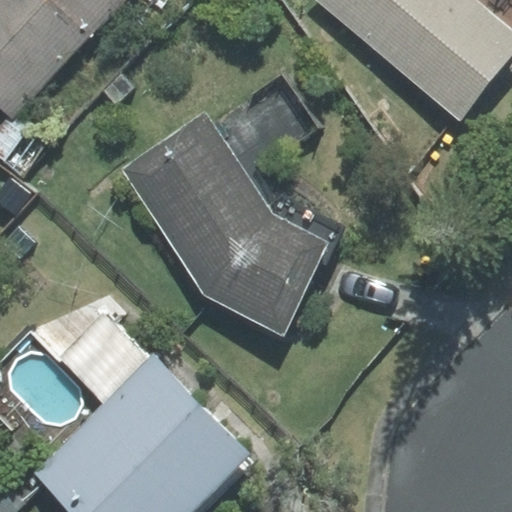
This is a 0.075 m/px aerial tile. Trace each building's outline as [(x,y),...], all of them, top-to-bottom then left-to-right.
[(134,0),(0,0),(0,85),(22,107),(27,112),(30,109),(134,0)] [(511,2),(509,0),(339,0),(478,113),(511,71),(511,2)] [(130,70),(111,86),(124,101),(143,85),(130,70)] [(225,102),(134,164),(219,289),(307,328),(352,229),(294,203),(225,102)] [(27,112),(22,107),(0,135),(0,146),(15,156),(43,118),(30,109),(27,112)] [(27,223),(11,239),(27,255),(43,240),(27,223)] [(163,352),(114,307),(107,315),(70,354),(118,398),(163,352)] [(118,398),(50,467),(97,511),(204,511),(272,443),(170,344),(163,352),(118,398)]
